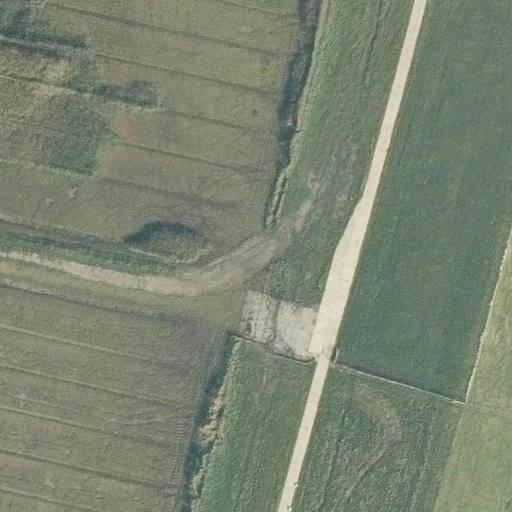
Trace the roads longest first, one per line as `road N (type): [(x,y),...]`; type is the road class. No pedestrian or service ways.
road 1 (track): [(283,511),(423,0)]
road 2 (track): [(0,258),(331,337)]
